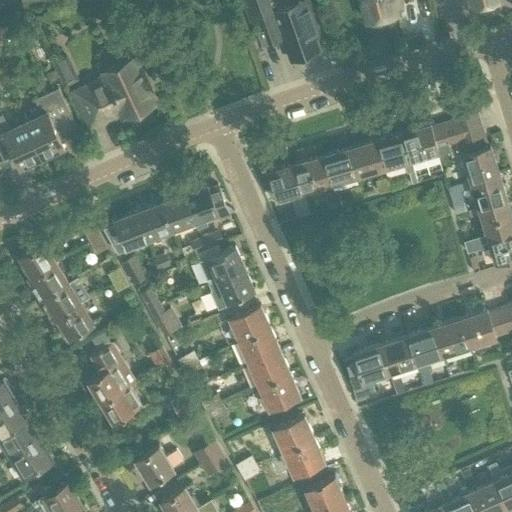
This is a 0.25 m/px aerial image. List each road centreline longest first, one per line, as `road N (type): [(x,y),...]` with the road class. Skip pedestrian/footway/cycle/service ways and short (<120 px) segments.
road 1 (residential): [(496,38),(314,89),(221,131)]
road 2 (residential): [(126,511),(0,297)]
road 3 (residential): [(221,131),(0,221)]
road 4 (residential): [(310,340),(221,131)]
road 5 (residential): [(310,340),(511,267)]
road 6 (residential): [(384,511),(310,340)]
